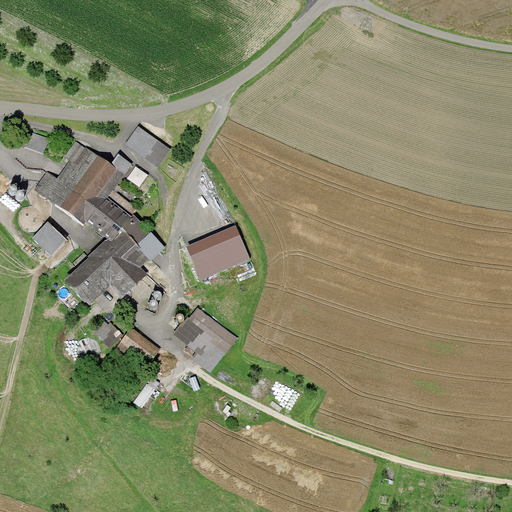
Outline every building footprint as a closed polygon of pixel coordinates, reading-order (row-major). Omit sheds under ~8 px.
[(170,149),(138,125),(125,144),(159,167),(170,149)] [(32,132),(26,147),(44,154),(50,138),(32,132)] [(111,163),(75,142),(65,157),(69,161),(56,178),(47,172),(34,190),(83,224),(86,221),(107,238),(87,255),(89,257),(64,280),(90,306),(110,286),(119,295),(147,274),(141,267),(149,257),(163,247),(148,230),(133,215),(131,216),(107,198),(132,164),(118,153),(111,163)] [(66,239),(47,222),(33,237),(52,256),(66,239)] [(236,225),(187,246),(201,280),(250,259),(236,225)] [(237,338),(197,308),(190,318),(187,316),(173,335),(196,352),(191,358),(211,373),(237,338)] [(103,319),(91,330),(109,349),(123,335),(110,322),(108,324),(103,319)] [(161,349),(131,327),(116,348),(145,370),(161,349)]
